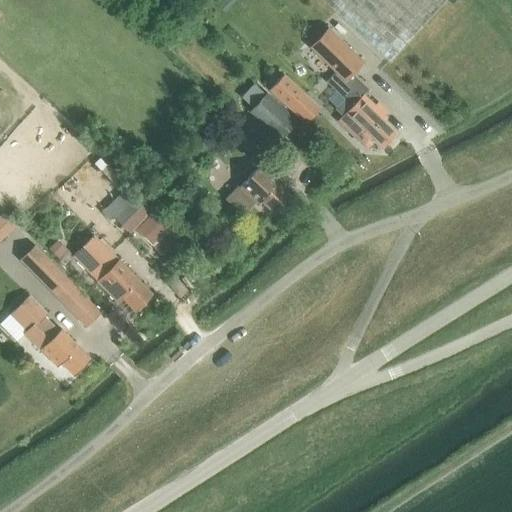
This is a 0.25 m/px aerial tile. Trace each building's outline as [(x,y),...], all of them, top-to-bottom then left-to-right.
[(215,0),(225,10),(234,0),(215,0)] [(321,0),(388,61),(447,0),(321,0)] [(327,28),(310,47),(336,72),(326,81),(348,103),(359,91),(363,94),(367,90),(351,74),(363,62),(327,28)] [(283,75),(270,89),(305,122),(318,108),(283,75)] [(254,84),(241,97),(252,108),(249,111),(279,140),(297,121),(267,93),(265,94),(254,84)] [(342,116),(338,121),(363,145),(371,137),(381,147),(396,132),(383,119),(386,117),(363,94),(359,91),(348,103),(339,113),(342,116)] [(242,132),(237,138),(250,152),(256,146),(242,132)] [(238,186),(225,199),(242,216),(255,203),(259,207),(264,201),(276,213),(292,196),(261,165),(239,187),(238,186)] [(138,190),(112,215),(130,233),(156,209),(138,190)] [(3,210),(0,213),(0,240),(17,224),(3,210)] [(155,213),(138,229),(171,264),(188,248),(155,213)] [(123,297),(136,310),(151,294),(94,237),(74,257),(119,302),(123,297)] [(58,242),(50,250),(60,259),(68,251),(58,242)] [(86,326),(100,311),(35,247),(21,261),(86,326)] [(74,375),(91,358),(61,329),(59,332),(44,317),(47,314),(29,297),(11,314),(28,331),(26,334),(58,366),(61,362),(74,375)]
